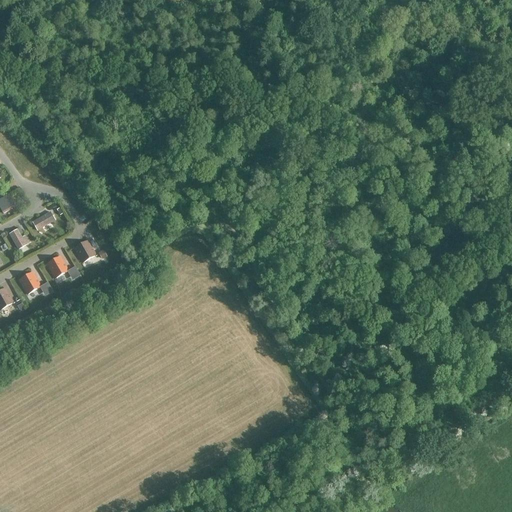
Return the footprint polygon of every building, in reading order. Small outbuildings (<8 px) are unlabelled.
[(0,207),(2,212),(14,206),(9,195),(0,200),(0,207)] [(55,221),(50,213),(33,223),(37,231),(55,221)] [(22,234),(20,229),(10,235),(19,250),(26,246),(26,245),(29,243),(25,236),(22,239),(20,235),(22,234)] [(82,263),(96,256),(87,241),(74,249),(82,263)] [(55,279),(68,272),(60,257),(47,265),(55,279)] [(27,295),(41,288),(32,273),(19,281),(27,295)] [(0,310),(13,303),(5,289),(0,291),(0,310)]
